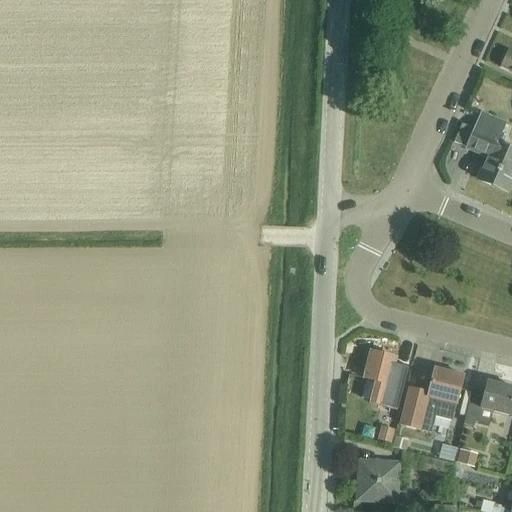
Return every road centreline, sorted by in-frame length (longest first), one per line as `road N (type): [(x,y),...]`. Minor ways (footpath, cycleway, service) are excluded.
road 1 (tertiary): [(312,511),(328,210)]
road 2 (residential): [(511,348),(384,317),(362,300),(357,271),(389,215)]
road 3 (residential): [(328,210),(339,0)]
road 4 (tertiary): [(404,190),(486,0)]
